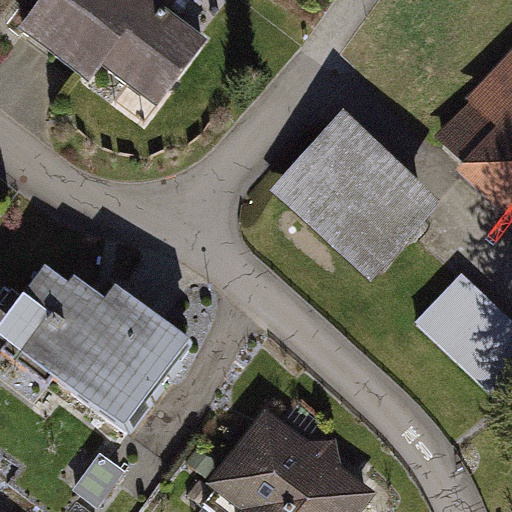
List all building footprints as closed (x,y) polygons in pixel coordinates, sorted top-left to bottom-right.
[(162,110),(212,42),(154,0),(48,0),(23,34),(94,86),(106,70),(162,110)] [(511,54),(427,140),(511,223),(511,54)] [(441,210),(342,118),(271,193),(370,286),(441,210)] [(0,340),(133,439),(200,349),(124,292),(119,299),(113,306),(81,282),(75,289),(51,271),(0,339),(0,340)] [(511,388),(511,323),(462,277),(415,326),(498,403),(511,388)] [(369,511),(382,497),(346,470),(340,442),(313,445),(271,413),(199,508),(204,511),(369,511)]
